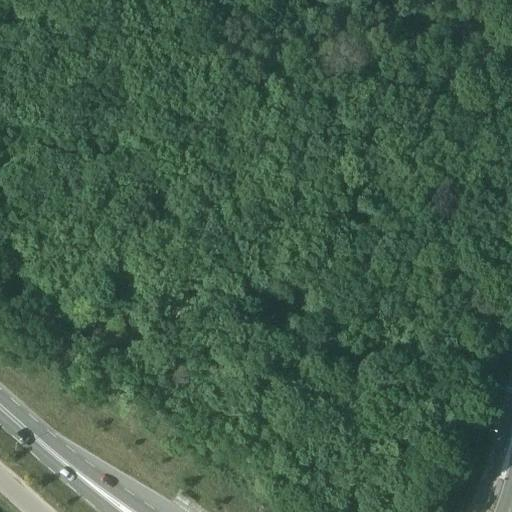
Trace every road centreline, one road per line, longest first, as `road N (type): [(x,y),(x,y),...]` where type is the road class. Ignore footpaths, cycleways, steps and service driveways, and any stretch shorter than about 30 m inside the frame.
road 1 (primary): [(143,511),(13,418)]
road 2 (primary): [(13,418),(108,511)]
